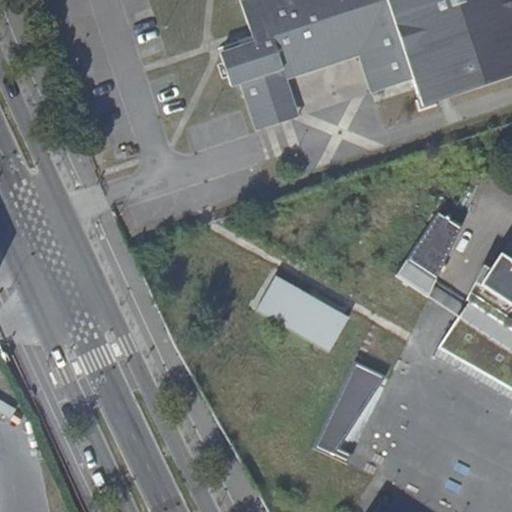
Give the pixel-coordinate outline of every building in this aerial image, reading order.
[(349,43),(353,55),(366,94),(406,80),(413,100),(409,102),(413,112),(429,106),(428,103),(511,76),(511,0),(233,0),(245,38),(232,42),(233,47),(222,51),(234,85),(250,131),(272,124),(256,75),(275,68),(278,79),(309,69),(315,54),(349,43)] [(309,69),(353,55),(349,43),(315,54),(309,69)] [(234,85),(222,51),(213,55),(217,65),(210,68),(215,82),(222,79),(225,87),(234,85)] [(291,118),(278,79),(275,68),(256,75),(272,124),(291,118)] [(423,296),(456,227),(431,211),(391,274),(423,296)] [(462,303),(431,349),(511,394),(511,265),(494,254),(483,269),(475,264),(456,299),(462,303)] [(270,277),(251,310),(320,350),(339,317),(270,277)] [(511,394),(431,349),(426,357),(511,405),(511,394)] [(331,448),(377,376),(348,361),(304,446),(339,464),(344,455),(331,448)]
